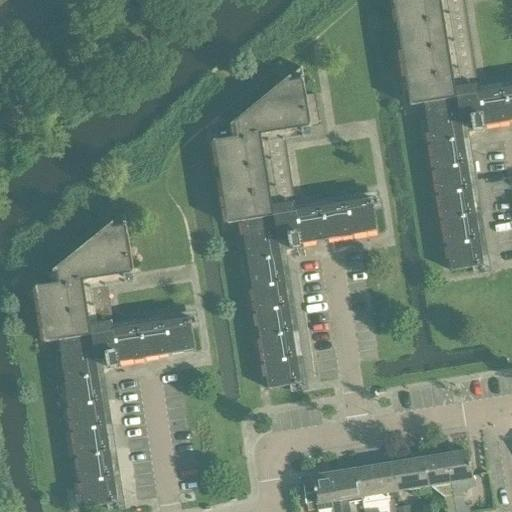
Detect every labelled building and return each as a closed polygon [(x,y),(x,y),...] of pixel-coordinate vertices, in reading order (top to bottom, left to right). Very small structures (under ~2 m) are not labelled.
[(393,0),(410,107),(424,105),(462,99),(466,125),(473,123),(472,118),(482,117),(478,89),(482,89),(481,85),(477,86),(477,85),(477,86),(462,0),(393,0)] [(307,96),(302,69),(303,69),(302,69),(231,127),(232,128),(235,128),(237,138),(214,142),(227,225),(241,223),(279,217),(283,243),(291,241),(290,236),(300,235),(295,207),(299,207),(298,203),(295,204),(294,204),(284,142),(304,139),(303,129),(320,127),(315,95),(307,96)] [(511,83),(482,89),(478,89),(482,117),(472,118),(473,123),(475,133),(484,132),(484,127),(511,122),(511,83)] [(489,266),(466,125),(462,99),(424,105),(451,272),(489,266)] [(299,207),(295,207),(300,235),(290,236),(291,241),(292,251),(302,249),(301,245),(378,233),(371,195),(299,207)] [(107,355),(117,354),(112,326),(117,326),(116,322),(113,323),(112,323),(106,288),(126,285),(125,276),(133,274),(124,215),(53,273),(54,274),(57,274),(59,285),(36,288),(45,344),(59,342),(97,336),(101,362),(108,360),(107,355)] [(306,384),(283,243),(279,217),(241,223),(268,390),(306,384)] [(117,326),(112,326),(117,354),(107,355),(108,360),(110,370),(119,369),(118,364),(195,352),(189,314),(117,326)] [(123,503),(101,362),(97,336),(59,342),(59,344),(84,498),(77,499),(79,509),(85,508),(85,509),(123,503)] [(469,452),(447,456),(451,484),(453,496),(455,511),(470,511),(469,507),(463,508),(461,495),(473,489),(475,489),(473,481),(469,452)] [(447,456),(425,459),(429,488),(444,498),(446,510),(445,511),(455,511),(453,496),(451,484),(447,456)] [(425,459),(391,465),(395,493),(429,488),(425,459)] [(391,465),(357,470),(362,499),(395,493),(391,465)] [(345,472),(335,474),(341,511),(349,511),(348,504),(362,502),(362,499),(357,470),(355,471),(355,468),(345,469),(345,472)] [(341,511),(335,474),(313,477),(318,511),(332,509),(332,511),(341,511)]
